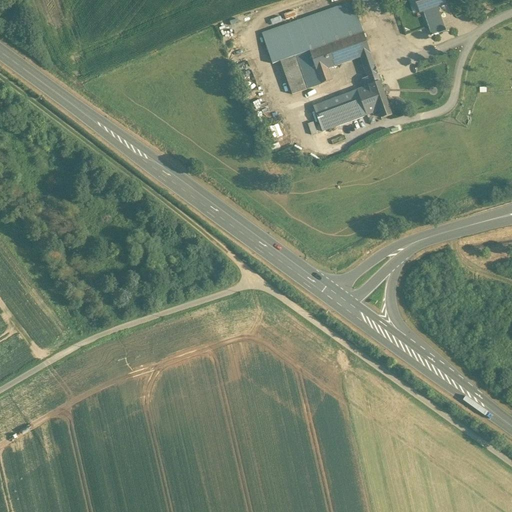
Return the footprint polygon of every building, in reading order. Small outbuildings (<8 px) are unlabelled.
[(444,0),(415,0),(418,5),(421,4),(429,28),(442,23),(443,23),(437,7),(446,4),(444,0)] [(353,2),(262,34),(273,64),(281,62),(296,56),(329,44),(363,31),(353,2)] [(278,18),(265,21),(266,26),(279,22),(278,18)] [(442,23),(429,28),(432,36),(445,31),(442,23)] [(363,31),(329,44),(296,56),(281,62),(293,95),(333,81),(328,69),(361,58),(362,57),(371,54),(363,31)] [(371,54),(362,57),(364,64),(363,65),(365,71),(366,70),(367,74),(368,77),(378,74),(377,71),(371,54)] [(368,77),(363,80),(365,87),(358,90),(367,116),(371,114),(381,111),(383,117),(382,118),(382,119),(392,115),(378,74),(368,77)] [(358,90),(314,106),(323,132),(367,116),(358,90)] [(381,111),(371,114),(373,122),(382,119),(382,118),(383,117),(381,111)] [(314,122),(307,124),(311,135),(318,132),(314,122)] [(275,138),(283,135),(279,124),(271,127),(275,138)]
